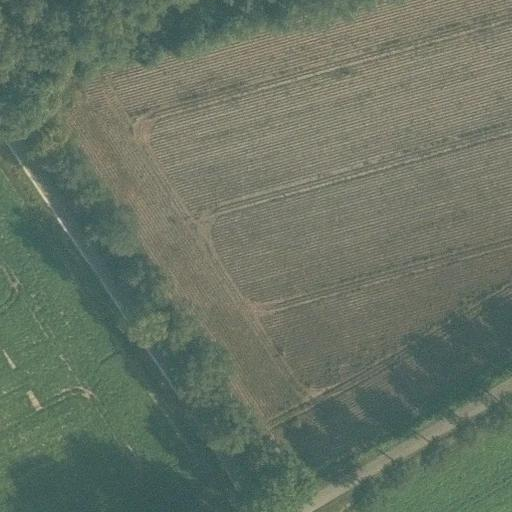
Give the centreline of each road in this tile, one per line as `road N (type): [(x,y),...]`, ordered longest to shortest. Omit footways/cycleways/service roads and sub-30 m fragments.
road 1 (unclassified): [(257,511),(0,119)]
road 2 (unclassified): [(297,511),(511,383)]
